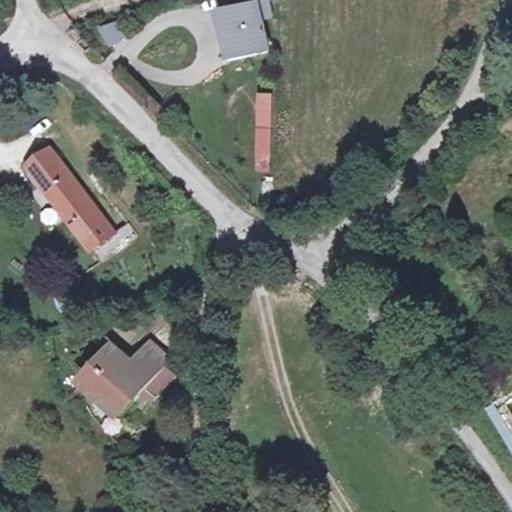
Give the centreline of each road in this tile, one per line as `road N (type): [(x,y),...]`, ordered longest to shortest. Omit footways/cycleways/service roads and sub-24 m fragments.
road 1 (unclassified): [(303,255),(375,230),(428,185),(511,9)]
road 2 (unclassified): [(303,255),(511,495)]
road 3 (residential): [(212,511),(206,400),(230,219)]
road 4 (unclassified): [(41,32),(140,119),(230,219)]
